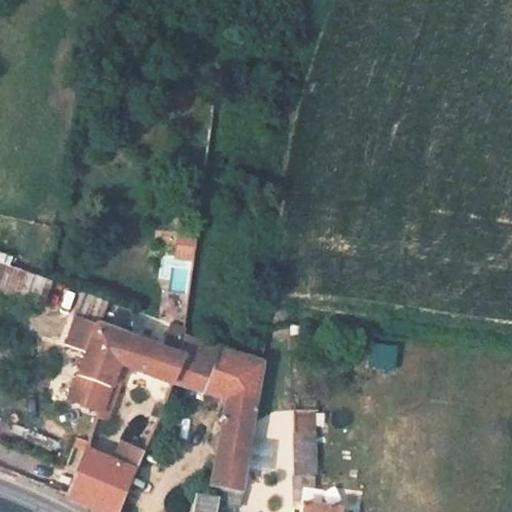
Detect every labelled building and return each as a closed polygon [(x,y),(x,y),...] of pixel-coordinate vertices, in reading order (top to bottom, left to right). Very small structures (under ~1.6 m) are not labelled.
[(190,291),(195,232),(177,231),(175,257),(165,256),(163,289),(190,291)] [(0,250),(0,261),(9,263),(10,251),(0,250)] [(42,302),(48,275),(9,266),(3,293),(42,302)] [(84,310),(102,315),(107,300),(88,294),(84,310)] [(165,332),(179,336),(188,305),(174,301),(165,332)] [(123,373),(175,388),(187,358),(80,320),(71,348),(89,358),(43,482),(69,495),(99,511),(125,511),(149,454),(124,445),(117,465),(95,455),(123,373)] [(187,358),(175,388),(228,404),(216,475),(247,483),(277,331),(259,326),(250,351),(190,338),(187,358)] [(316,427),(293,427),(294,467),(317,465),(316,427)] [(247,483),(216,475),(210,496),(194,494),(189,511),(216,511),(219,499),(242,503),(247,483)] [(307,498),(304,511),(347,511),(349,505),(307,498)]
